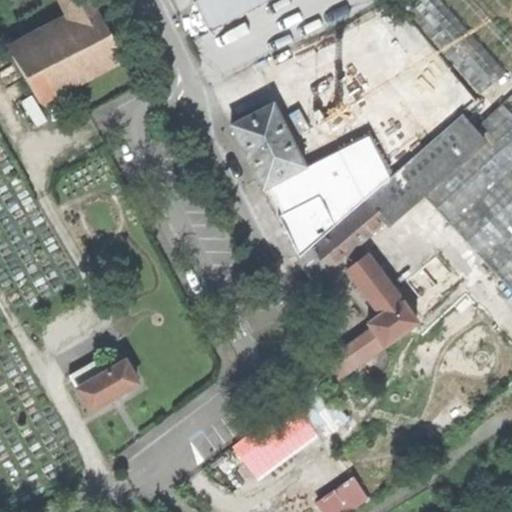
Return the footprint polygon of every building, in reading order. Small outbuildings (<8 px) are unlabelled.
[(63,0),(74,22),(11,55),(39,101),(122,58),(91,0),(63,0)] [(200,0),(196,2),(207,33),(269,0),(200,0)] [(439,0),(407,0),(401,6),(480,94),(505,73),(439,0)] [(511,21),(493,0),(445,0),(511,75),(511,21)] [(511,0),(498,0),(511,15),(511,0)] [(511,93),(473,130),(460,115),(412,156),(390,176),(366,197),(368,201),(313,247),(312,245),(297,258),(310,283),(384,221),(389,227),(425,197),(433,206),(432,207),(449,225),(450,224),(511,291),(511,93)] [(251,168),(264,191),(306,169),(275,101),(230,123),(251,168)] [(368,137),(306,169),(264,191),(297,258),(312,245),(313,247),(368,201),(366,197),(390,176),(368,137)] [(423,303),(460,275),(441,252),(404,280),(423,303)] [(370,327),(380,341),(383,345),(415,321),(365,254),(346,269),(364,293),(379,314),(367,323),(370,327)] [(337,372),(380,341),(370,327),(327,359),(337,372)] [(69,374),(76,386),(102,371),(96,359),(69,374)] [(102,371),(76,386),(89,409),(114,395),(137,382),(124,359),(102,371)] [(335,392),(260,437),(288,483),(333,455),(321,436),(351,418),(335,392)] [(321,498),(328,511),(353,511),(377,500),(365,476),(321,498)]
